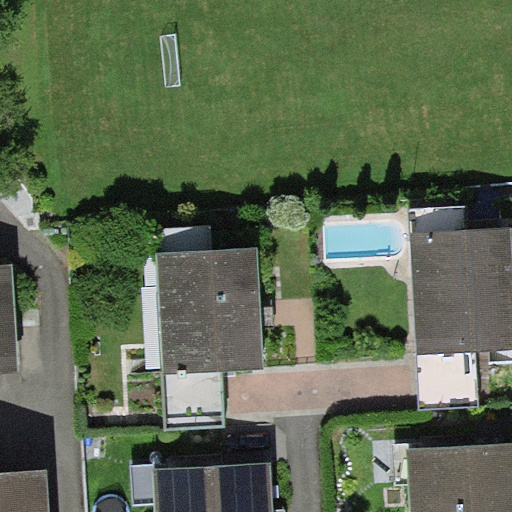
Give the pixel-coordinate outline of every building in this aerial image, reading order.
[(511,227),(409,233),(419,410),(481,407),(478,353),(511,351),(511,227)] [(259,248),(155,253),(164,431),(227,428),(225,374),(264,372),(259,248)] [(13,264),(0,265),(0,374),(20,373),(13,264)] [(511,511),(511,443),(406,448),(409,511),(511,511)] [(273,511),(271,462),(152,468),(154,511),(273,511)] [(50,511),(49,471),(0,473),(0,511),(50,511)]
